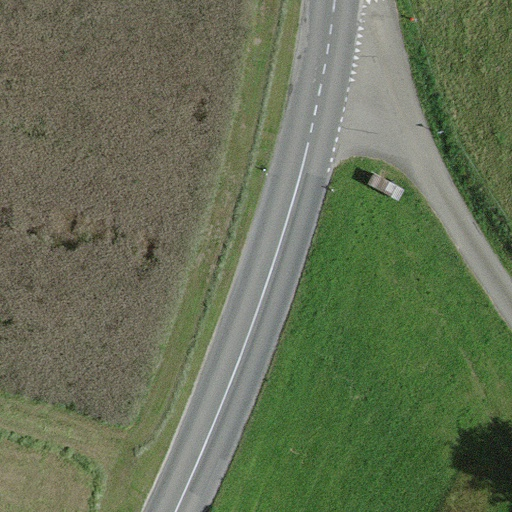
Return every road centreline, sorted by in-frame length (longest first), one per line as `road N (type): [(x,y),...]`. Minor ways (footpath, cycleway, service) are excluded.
road 1 (secondary): [(321,82),(288,221),(219,413),(173,511)]
road 2 (unclassified): [(511,286),(444,176),(389,114),(356,91),(321,82)]
